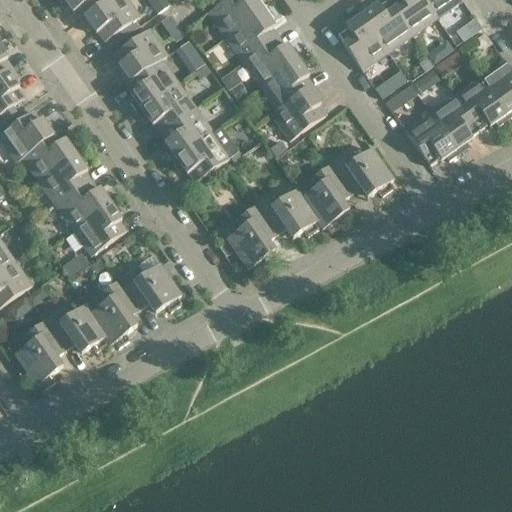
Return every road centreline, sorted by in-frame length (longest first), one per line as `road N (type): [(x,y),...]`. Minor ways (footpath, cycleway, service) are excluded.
road 1 (residential): [(226,330),(9,0)]
road 2 (residential): [(435,213),(305,22),(339,0)]
road 3 (residential): [(226,330),(435,213)]
road 4 (residential): [(33,427),(226,330)]
